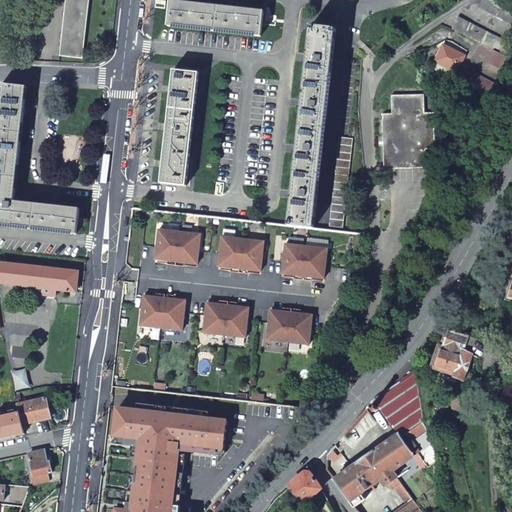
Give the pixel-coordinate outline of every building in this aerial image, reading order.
[(64,0),(58,57),(80,60),(87,0),(64,0)] [(511,9),(494,0),(483,0),(480,7),(511,23),(511,9)] [(218,8),(172,3),(169,28),(215,33),(218,8)] [(264,13),(218,8),(215,33),(261,39),(264,13)] [(511,42),(460,16),(453,29),(495,50),(508,57),(511,50),(511,42)] [(311,29),(305,78),(330,81),(336,32),(311,29)] [(453,79),(488,96),(495,83),(460,66),(466,55),(445,45),(437,62),(457,71),(453,79)] [(508,57),(495,50),(489,61),(503,68),(508,57)] [(174,71),(170,109),(195,112),(200,75),(174,71)] [(305,78),(299,127),(324,130),(330,81),(305,78)] [(0,99),(0,130),(23,132),(27,87),(2,84),(0,99)] [(385,116),(386,171),(428,169),(428,152),(437,151),(436,114),(426,115),(426,95),(394,97),(394,115),(385,116)] [(170,109),(166,146),(191,149),(195,112),(170,109)] [(299,127),(293,176),(319,179),(324,130),(299,127)] [(0,175),(18,177),(23,132),(0,130),(0,175)] [(354,141),(340,139),(330,228),(344,230),(354,141)] [(166,146),(161,183),(187,186),(191,149),(166,146)] [(0,225),(33,229),(35,203),(15,201),(18,177),(0,175),(0,225)] [(293,176),(288,227),(313,230),(319,179),(293,176)] [(33,229),(78,233),(81,208),(35,203),(33,229)] [(180,233),(159,230),(157,248),(155,263),(168,264),(168,265),(176,266),(180,233)] [(202,235),(180,233),(176,266),(185,268),(185,267),(198,268),(200,253),(202,235)] [(244,240),(223,238),(221,255),(219,270),(231,272),(231,273),(240,274),(244,240)] [(265,243),(244,240),(240,274),(249,275),(249,274),(261,275),(263,260),(265,243)] [(307,248),(286,245),(284,263),(282,278),(295,279),(294,280),(303,281),(307,248)] [(328,251),(307,248),(303,281),(312,282),(312,281),(324,283),(326,268),(328,251)] [(0,282),(4,283),(32,287),(31,294),(56,297),(57,290),(77,293),(79,273),(0,263),(0,264),(0,282)] [(143,309),(141,327),(162,329),(166,296),(157,294),(157,295),(145,293),(143,309)] [(166,296),(162,329),(183,332),(185,314),(187,299),(174,297),(166,296)] [(206,316),(204,334),(225,337),(229,303),(220,302),(220,303),(208,301),(206,316)] [(238,304),(229,303),(225,337),(246,339),(248,321),(250,306),(238,304)] [(283,310),(271,309),(269,324),(267,341),(288,344),(292,310),(283,309),(283,310)] [(301,311),(292,310),(288,344),(310,346),(311,329),(313,314),(301,312),(301,311)] [(3,329),(39,334),(40,327),(15,323),(15,321),(4,320),(3,329)] [(63,371),(69,323),(53,322),(51,321),(50,336),(51,336),(47,370),(63,371)] [(478,340),(449,330),(444,345),(439,344),(431,368),(454,376),(454,377),(465,381),(474,355),(479,357),(481,349),(476,347),(478,340)] [(425,419),(414,370),(374,400),(398,433),(398,432),(415,456),(418,453),(424,460),(429,460),(432,458),(433,457),(435,454),(436,451),(428,429),(426,425),(425,424),(421,420),(425,419)] [(477,383),(481,377),(472,374),(468,387),(476,390),(477,383)] [(451,395),(456,416),(462,415),(457,396),(460,387),(454,385),(451,395)] [(134,389),(112,387),(111,395),(128,396),(128,393),(134,393),(134,389)] [(47,399),(21,405),(22,412),(24,424),(51,418),(47,399)] [(116,510),(115,511),(171,511),(176,477),(219,482),(225,441),(235,442),(237,426),(234,422),(118,409),(114,436),(133,438),(132,447),(138,448),(131,503),(125,503),(124,510),(116,510)] [(24,424),(22,412),(0,416),(0,439),(0,440),(27,434),(24,424)] [(351,467),(334,479),(350,502),(354,508),(364,501),(359,495),(380,480),(385,487),(397,478),(393,472),(415,456),(398,433),(351,467)] [(337,444),(329,453),(337,461),(343,454),(337,444)] [(44,451),(29,454),(35,477),(33,478),(35,487),(51,483),(49,474),(52,473),(49,461),(46,462),(44,451)] [(307,501),(323,488),(312,472),(305,472),(290,486),(300,498),(303,495),(307,501)] [(421,511),(414,502),(398,511),(421,511)]
